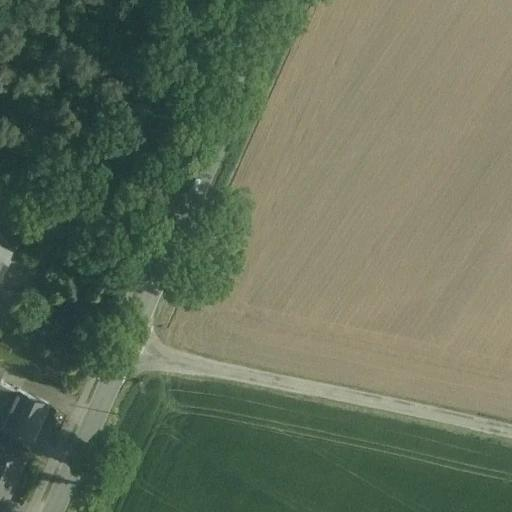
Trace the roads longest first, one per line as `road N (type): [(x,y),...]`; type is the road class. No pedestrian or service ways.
road 1 (residential): [(127,348),(511,432)]
road 2 (secondary): [(159,275),(281,0)]
road 3 (secondary): [(52,511),(127,348)]
road 4 (unclassified): [(0,202),(159,275)]
